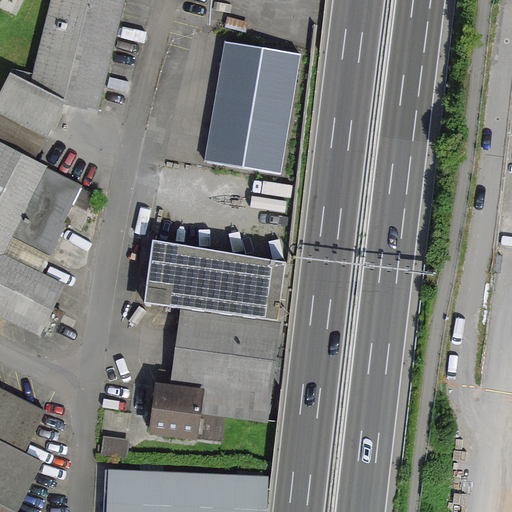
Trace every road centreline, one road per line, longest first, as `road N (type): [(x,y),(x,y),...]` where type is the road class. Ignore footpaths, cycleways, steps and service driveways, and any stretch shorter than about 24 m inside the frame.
road 1 (motorway): [(359,511),(420,0)]
road 2 (motorway): [(362,0),(302,511)]
